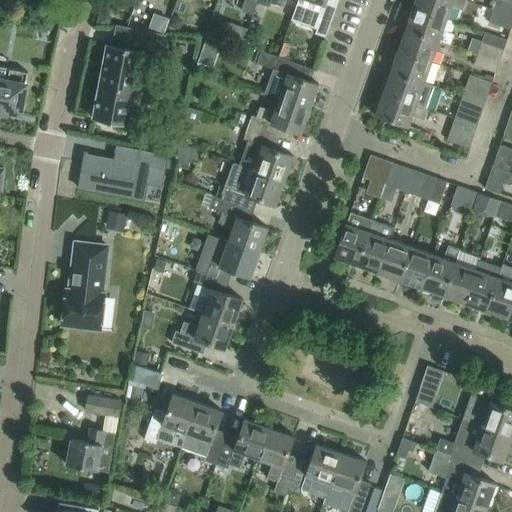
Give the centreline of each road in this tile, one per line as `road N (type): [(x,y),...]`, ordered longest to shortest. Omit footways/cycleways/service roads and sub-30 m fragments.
road 1 (residential): [(1,511),(46,145)]
road 2 (residential): [(428,331),(388,443),(234,394)]
road 3 (residential): [(331,130),(467,176),(511,67)]
road 4 (residential): [(277,280),(331,130)]
road 5 (residential): [(428,331),(277,280)]
road 6 (residential): [(46,145),(84,0)]
road 7 (residential): [(331,130),(380,0)]
road 8 (residential): [(234,394),(277,280)]
